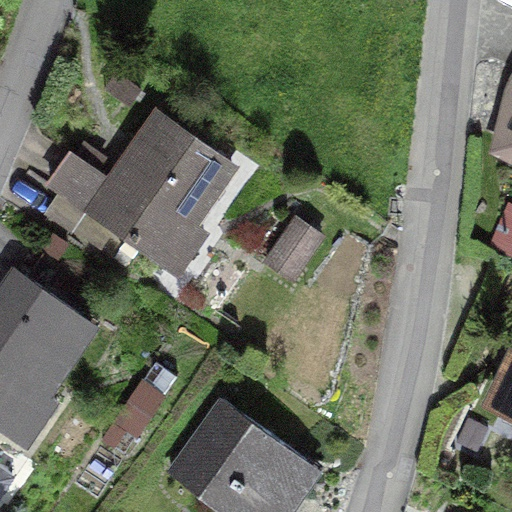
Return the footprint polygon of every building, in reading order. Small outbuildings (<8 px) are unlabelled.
[(261,165),(161,104),(114,171),(73,146),(46,190),(197,275),(261,165)] [(511,106),(489,159),(511,169),(511,106)] [(120,328),(14,263),(0,284),(0,424),(44,453),(120,328)] [(511,361),(491,406),(511,415),(511,361)] [(300,511),(333,472),(226,396),(171,463),(228,506),(224,511),(300,511)]
